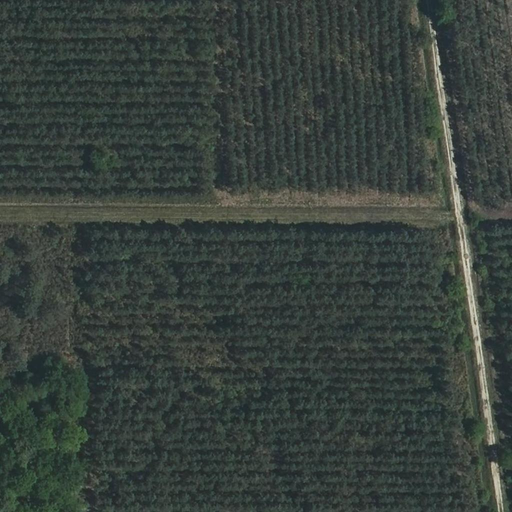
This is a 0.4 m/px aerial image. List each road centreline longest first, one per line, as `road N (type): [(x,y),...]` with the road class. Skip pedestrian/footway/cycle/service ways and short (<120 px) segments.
road 1 (track): [(501,511),(429,0)]
road 2 (track): [(0,214),(459,218)]
